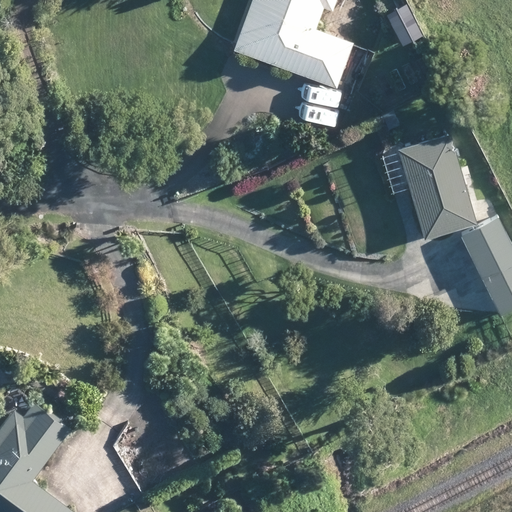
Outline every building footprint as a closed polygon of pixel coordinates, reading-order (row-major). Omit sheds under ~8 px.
[(331,0),(247,0),(232,41),(230,46),(235,47),(294,70),(333,85),(349,40),(312,25),(320,4),(328,8),(331,0)] [(353,56),(349,71),(358,73),(362,58),(353,56)] [(429,64),(403,76),(410,91),(437,79),(429,64)] [(377,112),(384,129),(396,123),(389,107),(377,112)] [(471,220),(466,205),(445,130),(394,144),(419,234),(424,233),(454,224),(471,220)] [(511,303),(511,250),(494,215),(458,234),(498,311),(511,303)] [(28,477),(66,425),(28,399),(18,412),(10,405),(0,418),(0,511),(71,511),(73,510),(28,477)] [(173,471),(151,436),(125,452),(147,488),(173,471)]
